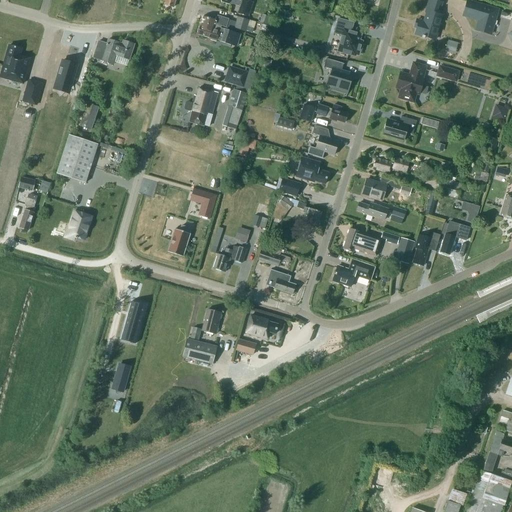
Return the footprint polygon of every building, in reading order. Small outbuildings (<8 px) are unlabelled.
[(220,0),(221,0),(221,1),(229,4),(229,3),(241,6),(239,13),(248,16),(252,2),(245,0),(220,0)] [(424,37),(434,40),(442,15),(438,14),(442,3),(432,0),(428,0),(425,12),(427,12),(424,22),(416,20),(414,27),(417,27),(415,34),(422,36),(422,37),(424,38),(424,37)] [(474,30),(492,35),(499,9),(469,0),(466,0),(462,16),(477,21),(474,30)] [(260,22),(267,24),(269,16),(262,14),(260,22)] [(200,26),(213,30),(215,24),(221,26),(226,28),(228,20),(229,19),(217,16),(216,20),(203,16),(200,26)] [(234,27),(246,32),(250,20),(238,16),(234,27)] [(355,55),(355,54),(358,55),(359,52),(361,52),(363,45),(361,45),(361,42),(359,41),(360,34),(351,32),(353,23),(338,19),(334,33),(342,36),(338,51),(355,55)] [(199,28),(197,33),(198,33),(198,35),(211,39),(210,40),(216,42),(216,40),(217,41),(217,40),(217,38),(222,39),(221,42),(232,45),(236,33),(220,28),(221,26),(215,24),(213,30),(200,26),(200,28),(199,28)] [(129,59),(134,44),(123,41),(122,44),(108,39),(107,44),(98,41),(93,58),(113,64),(116,55),(129,59)] [(23,84),(30,58),(19,55),(21,49),(9,45),(0,77),(23,84)] [(335,90),(347,93),(350,82),(347,81),(350,72),(349,72),(341,70),(343,63),(326,58),(323,68),(324,68),(324,67),(331,69),(329,76),(328,76),(325,85),(336,88),(335,90)] [(262,74),(268,75),(271,62),(266,60),(262,74)] [(62,61),(55,84),(70,88),(77,65),(62,61)] [(398,98),(413,102),(416,93),(419,94),(419,92),(422,91),(423,88),(421,86),(423,79),(422,79),(426,66),(413,63),(409,75),(400,73),(396,88),(401,89),(398,98)] [(439,66),(437,76),(456,81),(459,72),(439,66)] [(247,73),(230,67),(226,80),(243,85),(247,73)] [(42,84),(29,80),(23,101),(36,105),(42,84)] [(189,122),(204,126),(209,127),(210,122),(218,93),(199,88),(196,96),(194,95),(192,103),(187,101),(187,103),(185,102),(184,107),(185,108),(185,110),(190,111),(192,112),(189,122)] [(235,130),(242,110),(247,94),(233,89),(228,106),(222,126),(235,130)] [(79,126),(91,130),(98,107),(87,103),(79,126)] [(299,118),(311,122),(315,108),(303,104),(299,118)] [(347,113),(341,111),(342,107),(333,104),(332,109),(329,108),(323,106),(318,105),(315,113),(326,117),(326,116),(330,117),(329,119),(336,121),(337,120),(344,123),(347,113)] [(508,120),(510,107),(497,104),(494,117),(508,120)] [(397,137),(404,139),(406,133),(412,134),(416,121),(401,116),(399,124),(386,120),(383,133),(390,135),(389,137),(396,139),(397,137)] [(276,125),(292,130),(294,121),(279,117),(276,125)] [(328,130),(314,125),(312,133),(319,135),(315,149),(309,147),(307,154),(322,159),(324,152),(334,155),(338,141),(326,137),(328,130)] [(57,173),(85,183),(97,144),(69,135),(57,173)] [(296,176),(314,182),(314,181),(325,184),(328,173),(318,170),(320,163),(302,157),(296,176)] [(392,166),(392,169),(406,173),(409,162),(395,158),(393,164),(391,164),(392,162),(376,158),(373,166),(377,167),(376,169),(389,173),(391,166),(392,166)] [(426,175),(435,177),(436,171),(427,169),(426,175)] [(18,187),(32,191),(35,181),(21,177),(18,187)] [(402,182),(418,186),(419,181),(403,177),(402,182)] [(402,184),(392,181),(381,178),(379,183),(366,179),(362,194),(382,200),(386,187),(390,189),(391,187),(400,190),(399,191),(409,194),(411,188),(402,185),(402,184)] [(278,191),(296,196),(300,184),(282,179),(278,191)] [(436,192),(457,197),(459,189),(438,183),(436,192)] [(193,189),(190,198),(204,202),(201,216),(210,218),(214,205),(217,195),(193,189)] [(499,214),(511,218),(511,215),(511,191),(510,197),(505,196),(499,214)] [(30,196),(27,195),(27,198),(24,204),(27,205),(25,210),(19,227),(28,230),(34,213),(33,212),(35,208),(34,207),(36,201),(37,196),(30,194),(30,196)] [(283,197),(278,195),(277,201),(276,206),(272,217),(281,220),(289,209),(293,204),(283,197)] [(465,201),(463,209),(471,211),(469,220),(477,222),(481,205),(465,201)] [(318,220),(320,212),(317,211),(315,210),(310,209),(305,207),(306,204),(298,202),(296,207),(304,210),(303,212),(308,214),(304,223),(318,227),(320,221),(318,220)] [(380,218),(379,219),(384,221),(388,209),(376,205),(375,208),(359,202),(356,211),(372,216),(380,218)] [(394,207),(389,220),(401,224),(405,211),(394,207)] [(92,216),(75,211),(70,227),(69,227),(66,237),(75,239),(76,236),(85,239),(92,216)] [(251,225),(265,229),(268,219),(254,215),(251,225)] [(447,229),(445,234),(442,244),(443,244),(440,252),(449,254),(451,247),(452,247),(455,237),(466,241),(470,228),(449,221),(447,228),(446,229),(447,229)] [(238,238),(249,241),(252,230),(241,226),(238,238)] [(171,254),(186,259),(193,236),(193,235),(194,230),(185,227),(183,232),(178,231),(171,254)] [(219,227),(215,252),(220,253),(224,227),(219,227)] [(354,249),(376,256),(381,239),(350,229),(343,248),(353,251),(354,249)] [(417,249),(413,263),(422,265),(425,257),(426,257),(428,251),(429,250),(435,251),(440,235),(432,233),(431,238),(418,234),(414,248),(417,249)] [(402,238),(396,259),(407,263),(414,242),(402,238)] [(226,248),(225,251),(223,256),(218,254),(213,268),(225,272),(227,264),(229,264),(231,258),(235,260),(234,260),(242,263),(246,249),(239,247),(233,246),(232,250),(226,248)] [(278,267),(281,256),(272,253),(272,252),(261,249),(258,260),(278,267)] [(353,259),(351,264),(349,270),(337,266),(332,280),(350,287),(354,275),(370,281),(375,267),(353,259)] [(274,288),(292,294),(295,285),(287,282),(289,276),(270,269),(265,285),(274,288)] [(125,296),(143,301),(146,291),(135,288),(135,286),(128,284),(127,287),(123,286),(121,291),(126,292),(125,296)] [(132,301),(123,334),(137,338),(146,305),(132,301)] [(202,331),(215,334),(221,313),(207,309),(202,331)] [(250,316),(245,333),(267,339),(268,333),(274,334),(277,325),(268,322),(268,321),(250,316)] [(240,340),(237,350),(252,355),(255,344),(250,343),(251,339),(245,338),(245,341),(240,340)] [(183,357),(212,364),(216,347),(187,339),(183,357)] [(117,369),(112,389),(122,392),(128,372),(117,369)] [(496,428),(504,430),(511,433),(511,413),(503,410),(496,428)] [(511,453),(511,442),(508,442),(508,441),(502,439),(504,434),(496,432),(484,468),(492,471),(497,455),(501,456),(503,450),(511,453)] [(466,511),(499,511),(501,505),(503,506),(510,486),(511,480),(511,477),(511,471),(505,469),(504,471),(502,470),(501,471),(500,477),(491,474),(483,472),(479,471),(477,478),(478,479),(466,511)] [(452,489),(448,501),(443,511),(457,511),(460,505),(463,506),(467,495),(452,489)]
